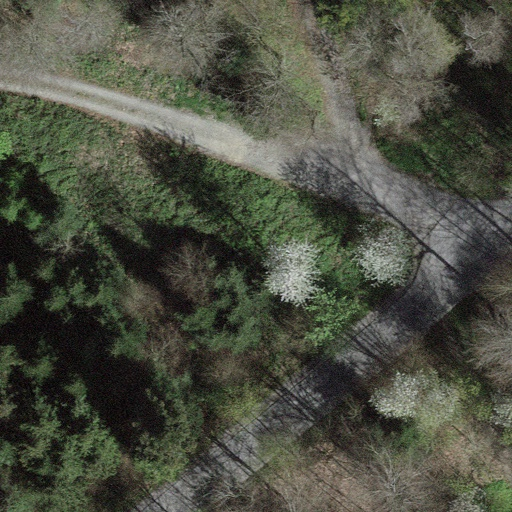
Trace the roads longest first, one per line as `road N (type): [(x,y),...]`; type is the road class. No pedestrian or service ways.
road 1 (track): [(506,239),(97,99),(0,76)]
road 2 (unclassified): [(511,234),(163,511)]
road 3 (track): [(370,195),(312,0)]
